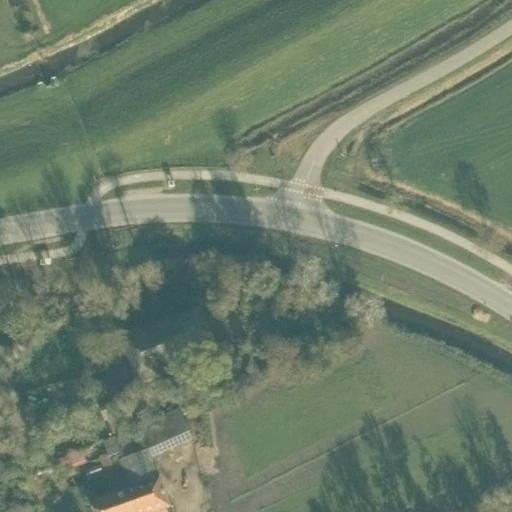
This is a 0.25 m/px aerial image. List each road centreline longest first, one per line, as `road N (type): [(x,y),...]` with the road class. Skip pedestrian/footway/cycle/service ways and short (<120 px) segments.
road 1 (unclassified): [(298,219),(328,137),(511,22)]
road 2 (primary): [(0,233),(167,209),(298,219)]
road 3 (primary): [(511,308),(407,254),(298,219)]
